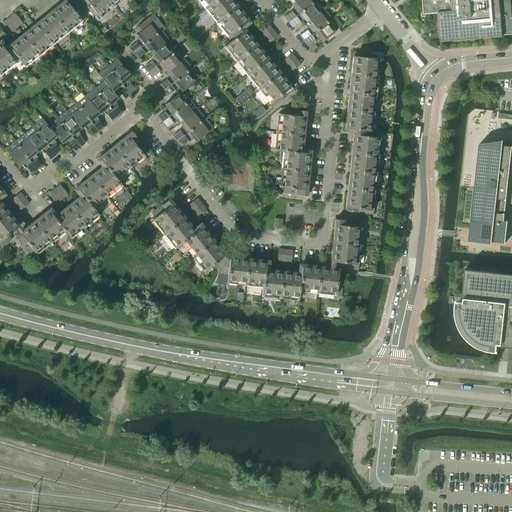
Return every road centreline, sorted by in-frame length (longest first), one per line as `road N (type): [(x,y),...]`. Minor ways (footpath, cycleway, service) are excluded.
road 1 (residential): [(296,245),(326,247),(334,151),(321,139),(329,50)]
road 2 (residential): [(136,109),(241,240),(296,245)]
road 3 (secondary): [(216,362),(0,311)]
road 4 (residential): [(0,158),(27,188),(61,161),(78,161),(136,109)]
road 5 (secondary): [(216,362),(353,379)]
road 6 (tertiary): [(409,282),(424,209),(419,150)]
road 7 (tertiary): [(419,150),(409,282)]
road 8 (secondary): [(391,385),(511,405)]
road 9 (secondary): [(511,392),(391,385)]
